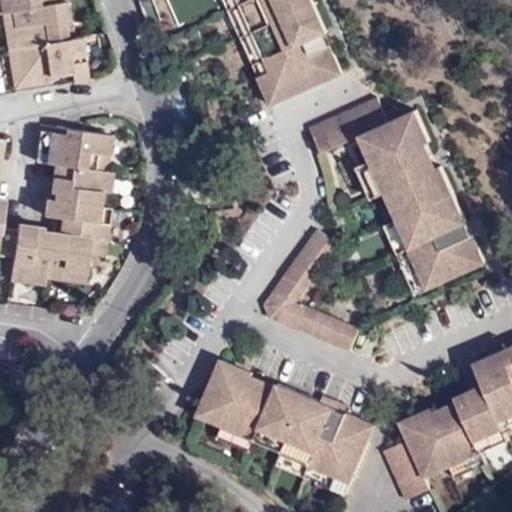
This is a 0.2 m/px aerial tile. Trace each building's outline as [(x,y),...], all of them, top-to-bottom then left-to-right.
[(0,0),(0,14),(11,13),(16,50),(13,51),(17,75),(30,74),(32,87),(49,84),(48,78),(70,76),(71,85),(88,82),(82,40),(71,42),(64,0),(48,0),(50,6),(44,7),(46,15),(39,16),(38,8),(31,10),(30,1),(36,1),(35,0),(0,0)] [(48,0),(35,0),(36,1),(30,1),(31,10),(38,8),(39,16),(46,15),(44,7),(50,6),(48,0)] [(271,75),(235,0),(220,0),(259,80),(271,75)] [(235,0),(271,75),(259,80),(273,109),(342,75),(329,47),(327,48),(302,60),(297,49),(321,37),(323,36),(305,0),(235,0)] [(305,0),(323,36),(328,34),(311,0),(305,0)] [(11,13),(0,14),(6,52),(13,51),(16,50),(11,13)] [(302,60),(327,48),(321,37),(297,49),(302,60)] [(13,51),(6,52),(13,90),(32,87),(30,74),(17,75),(13,51)] [(323,156),(350,144),(363,138),(388,193),(400,188),(412,215),(456,195),(443,167),(439,168),(419,176),(411,158),(417,156),(414,149),(427,143),(430,142),(417,111),(388,124),(376,100),(311,130),(323,156)] [(82,149),(84,135),(63,131),(63,138),(37,135),(33,164),(53,167),(50,195),(52,195),(70,198),(70,206),(52,203),(44,202),(42,218),(60,221),(58,237),(57,248),(40,246),(41,235),(42,231),(16,227),(15,233),(1,231),(4,206),(0,204),(0,150),(1,143),(0,143),(0,259),(10,261),(9,278),(22,279),(27,275),(44,277),(44,274),(59,275),(72,220),(82,149)] [(111,139),(84,135),(82,149),(72,220),(59,275),(58,281),(83,285),(87,258),(88,244),(93,245),(98,211),(100,196),(97,196),(100,175),(94,174),(96,158),(108,160),(111,139)] [(363,138),(350,144),(376,199),(388,193),(363,138)] [(439,168),(427,143),(414,149),(417,156),(411,158),(419,176),(439,168)] [(105,176),(108,160),(96,158),(94,174),(100,175),(105,176)] [(111,176),(105,176),(100,175),(97,196),(100,196),(108,197),(111,176)] [(400,188),(388,193),(401,220),(412,215),(400,188)] [(70,198),(52,195),(52,203),(70,206),(70,198)] [(412,215),(401,220),(400,221),(432,289),(489,263),(475,234),(449,246),(444,234),(469,222),(456,195),(412,215)] [(93,245),(104,246),(109,212),(98,211),(93,245)] [(432,289),(400,221),(388,227),(420,295),(432,289)] [(475,234),(469,222),(444,234),(449,246),(475,234)] [(281,309),(276,322),(355,354),(364,330),(301,305),(342,247),(320,234),(272,304),(281,309)] [(57,248),(58,237),(41,235),(40,246),(57,248)] [(88,244),(87,258),(101,260),(104,246),(93,245),(88,244)] [(58,281),(59,275),(44,274),(44,277),(43,282),(57,284),(58,281)] [(43,282),(44,277),(27,275),(22,279),(9,278),(8,283),(43,289),(43,282)] [(269,308),(276,322),(281,309),(272,304),(269,308)] [(481,362),(491,383),(508,419),(511,417),(511,356),(506,344),(494,350),(496,355),(481,362)] [(290,456),(359,485),(383,428),(355,415),(344,442),(331,437),(345,405),(330,398),(327,404),(285,387),(283,390),(275,411),(257,403),(260,396),(253,393),(258,381),(259,377),(228,364),(210,407),(242,421),(237,432),(265,443),(270,432),(295,443),(291,454),(290,456)] [(172,381),(155,365),(149,372),(167,387),(172,381)] [(275,411),(283,390),(258,381),(253,393),(260,396),(257,403),(275,411)] [(147,383),(139,395),(150,404),(152,405),(162,393),(147,383)] [(439,489),(434,479),(428,466),(458,451),(464,464),(490,452),(484,439),(511,427),(508,419),(491,383),(462,396),(465,401),(473,420),(456,428),(452,422),(446,425),(440,412),(438,408),(407,422),(416,441),(392,452),(415,501),(439,489)] [(465,401),(440,412),(446,425),(452,422),(456,428),(473,420),(465,401)] [(344,442),(355,415),(357,410),(345,405),(331,437),(344,442)] [(206,419),(231,429),(237,432),(242,421),(210,407),(206,419)] [(484,439),(490,452),(511,441),(511,427),(484,439)] [(259,456),(265,443),(237,432),(231,429),(225,442),(259,456)] [(265,443),(291,454),(295,443),(270,432),(265,443)] [(428,466),(434,479),(458,466),(464,464),(458,451),(428,466)] [(464,464),(458,466),(464,477),(495,463),(490,452),(464,464)] [(354,495),(359,485),(290,456),(285,468),(354,495)]
